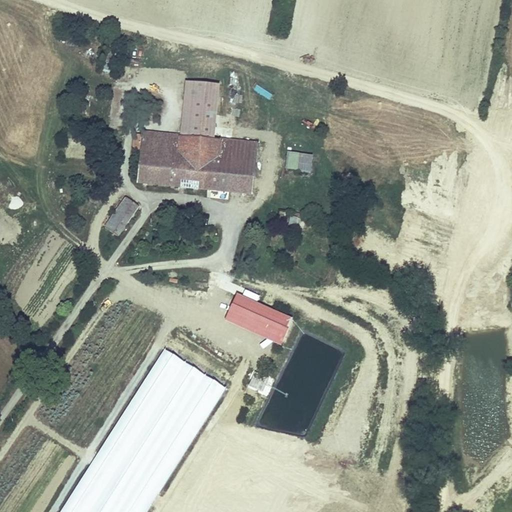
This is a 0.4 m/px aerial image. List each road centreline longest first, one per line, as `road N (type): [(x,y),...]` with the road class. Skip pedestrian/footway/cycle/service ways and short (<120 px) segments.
road 1 (track): [(0,152),(112,178),(154,198)]
road 2 (track): [(0,158),(104,270)]
